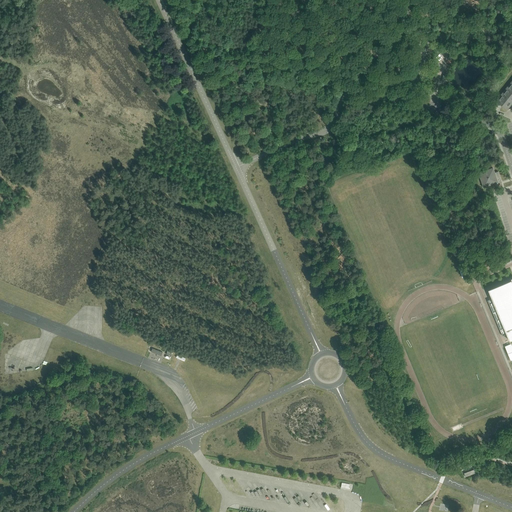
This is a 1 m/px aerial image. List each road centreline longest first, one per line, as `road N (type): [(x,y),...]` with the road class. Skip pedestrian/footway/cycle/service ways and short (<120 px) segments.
road 1 (unclassified): [(321,354),(156,0)]
road 2 (unclassified): [(311,377),(132,464),(75,511)]
road 3 (unclassified): [(511,508),(377,451),(334,384)]
road 4 (unclassified): [(511,162),(494,129),(431,108),(446,48)]
